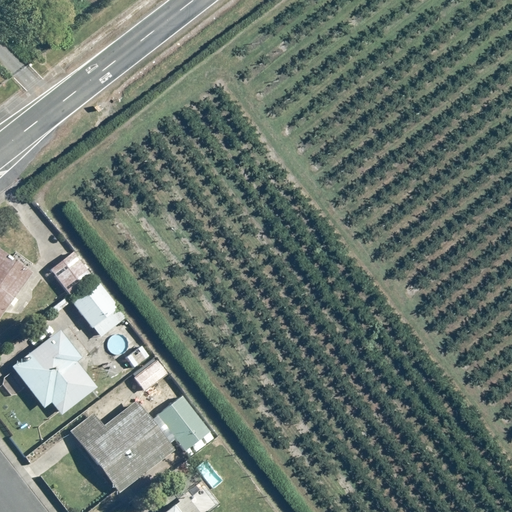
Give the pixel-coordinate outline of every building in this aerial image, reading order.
[(0,247),(0,319),(35,272),(0,247)] [(74,252),(51,269),(70,294),(93,277),(74,252)] [(99,281),(72,301),(92,328),(119,308),(99,281)] [(62,329),(13,366),(44,408),(52,402),(62,415),(98,388),(77,361),(82,357),(62,329)] [(169,374),(154,356),(130,375),(145,393),(169,374)] [(182,396),(158,415),(185,450),(209,431),(182,396)] [(95,412),(71,430),(120,494),(177,451),(137,399),(104,424),(95,412)] [(200,511),(188,496),(166,511),(200,511)]
